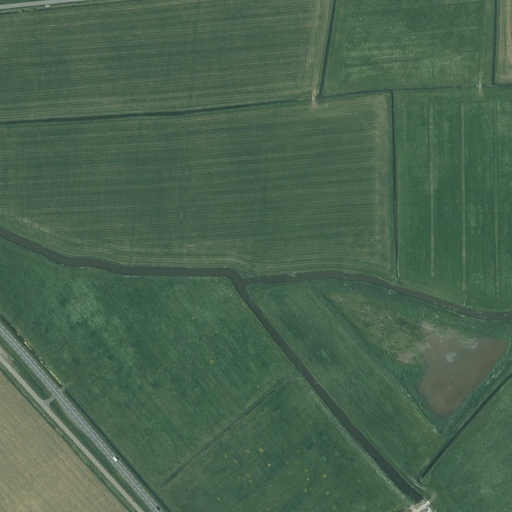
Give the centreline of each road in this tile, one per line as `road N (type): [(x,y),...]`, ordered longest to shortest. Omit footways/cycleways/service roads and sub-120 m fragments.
road 1 (primary): [(158,511),(57,393)]
road 2 (unclassified): [(140,511),(43,405)]
